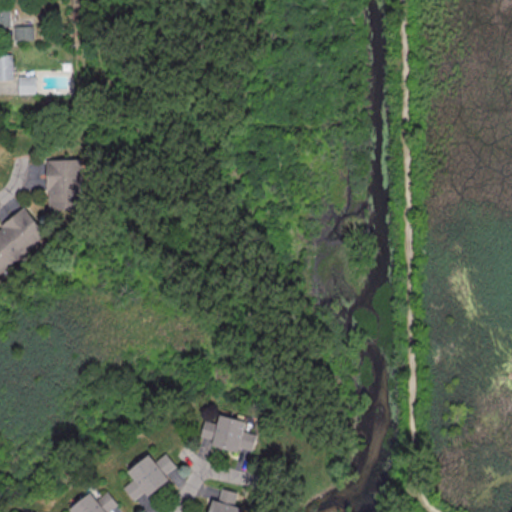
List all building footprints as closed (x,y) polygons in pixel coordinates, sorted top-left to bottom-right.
[(0,1),(0,26),(9,26),(9,1),(0,1)] [(34,26),(20,26),(20,39),(34,39),(34,26)] [(0,54),(0,80),(15,80),(15,54),(0,54)] [(21,94),(39,94),(39,76),(21,76),(21,94)] [(50,208),(86,208),(86,159),(49,159),(50,208)] [(0,275),(51,233),(28,205),(0,229),(0,275)] [(207,420),(203,440),(255,451),(259,434),(249,432),(251,420),(224,414),(222,423),(207,420)] [(155,454),(132,471),(137,478),(127,486),(137,500),(149,491),(152,496),(176,478),(171,472),(180,466),(169,452),(159,459),(155,454)] [(241,492),(220,487),(214,511),(215,511),(246,511),(248,506),(238,504),(241,492)] [(116,511),(122,507),(109,490),(100,497),(96,491),(72,510),(73,511),(116,511)]
